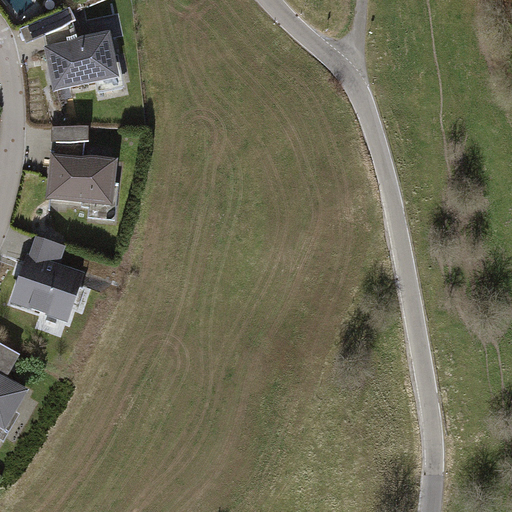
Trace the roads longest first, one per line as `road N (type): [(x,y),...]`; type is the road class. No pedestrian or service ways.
road 1 (tertiary): [(431,511),(434,401),(385,152),(355,81),(267,0)]
road 2 (track): [(2,511),(91,379),(157,212)]
road 3 (residential): [(0,224),(17,116),(0,35)]
